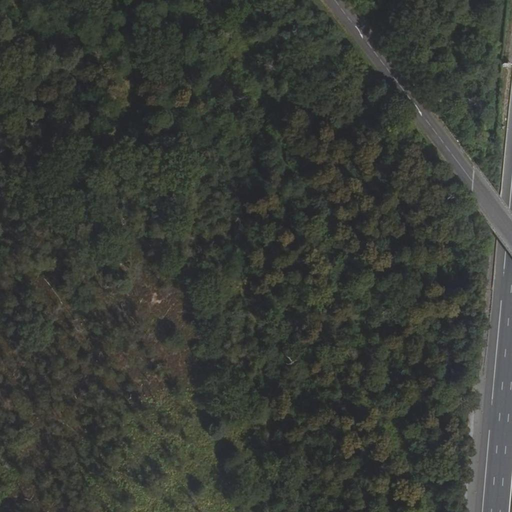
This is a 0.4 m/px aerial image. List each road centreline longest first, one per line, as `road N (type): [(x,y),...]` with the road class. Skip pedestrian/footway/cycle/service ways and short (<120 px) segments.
road 1 (secondary): [(511,238),(335,0)]
road 2 (motorway): [(511,323),(497,511)]
